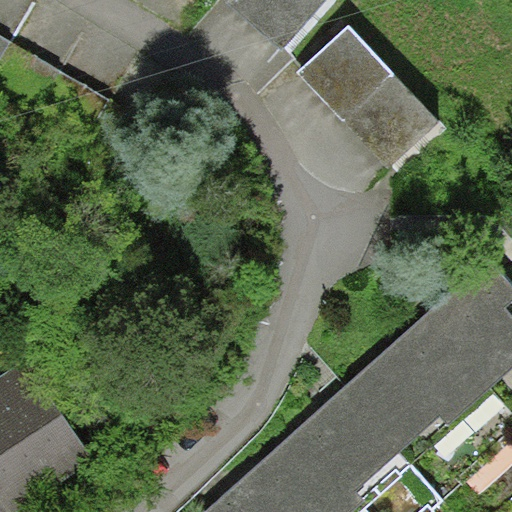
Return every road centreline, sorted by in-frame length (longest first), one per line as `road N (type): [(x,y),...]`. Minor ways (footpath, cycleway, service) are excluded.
road 1 (residential): [(109,511),(216,418),(260,367),(318,208),(286,124)]
road 2 (track): [(286,124),(164,0)]
